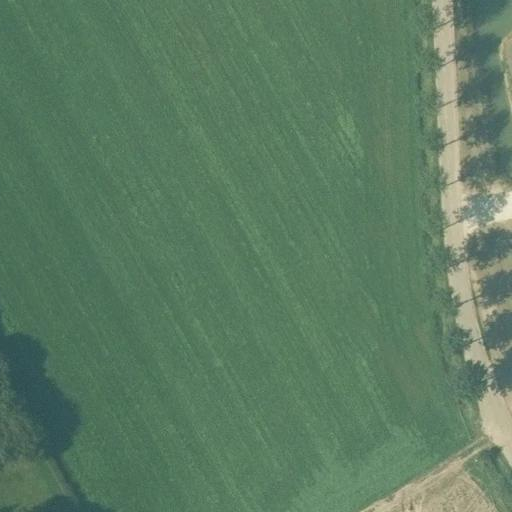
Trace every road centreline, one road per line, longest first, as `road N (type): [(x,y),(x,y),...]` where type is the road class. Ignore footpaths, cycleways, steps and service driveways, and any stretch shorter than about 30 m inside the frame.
road 1 (unclassified): [(511,454),(471,350),(454,215)]
road 2 (unclassified): [(454,215),(443,0)]
